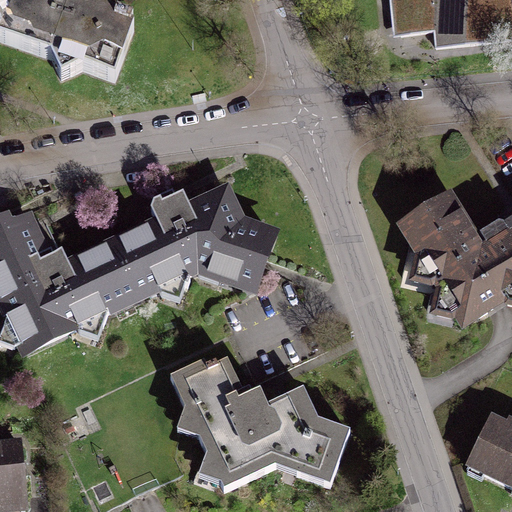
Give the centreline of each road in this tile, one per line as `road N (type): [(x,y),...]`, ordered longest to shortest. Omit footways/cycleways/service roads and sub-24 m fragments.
road 1 (residential): [(439,511),(306,121)]
road 2 (residential): [(0,167),(306,121)]
road 3 (residential): [(306,121),(511,101)]
road 4 (residential): [(306,121),(267,0)]
